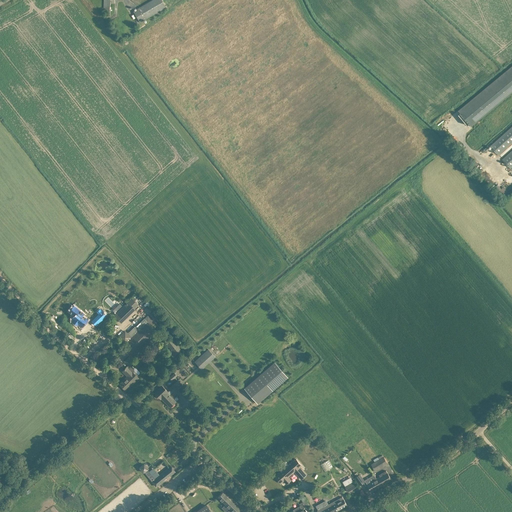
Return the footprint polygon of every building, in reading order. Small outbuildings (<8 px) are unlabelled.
[(152,0),(133,11),(140,22),(166,7),(161,0),(152,0)] [(511,92),(511,65),(458,111),(460,113),(458,114),(467,125),(469,124),(471,126),(511,92)] [(511,126),(490,146),(498,155),(511,142),(511,126)] [(511,150),(502,159),(510,168),(511,166),(511,150)] [(113,315),(121,323),(135,309),(128,301),(113,315)] [(77,306),(72,311),(76,314),(73,317),(75,319),(74,319),(78,323),(79,322),(82,325),(85,322),(86,321),(88,318),(83,314),(84,312),(77,306)] [(97,315),(92,321),(96,325),(105,317),(101,312),(100,313),(100,312),(97,315)] [(126,342),(126,343),(135,351),(156,330),(154,329),(158,325),(148,315),(136,327),(135,326),(129,332),(127,332),(125,330),(119,336),(125,343),(126,342)] [(173,338),(166,343),(175,355),(181,350),(173,338)] [(155,347),(146,355),(152,361),(160,352),(155,347)] [(201,369),(215,356),(208,349),(194,361),(201,369)] [(126,390),(129,387),(139,377),(137,376),(138,374),(134,370),(134,368),(131,365),(133,363),(132,362),(133,361),(134,359),(130,355),(127,357),(124,360),(129,365),(127,366),(126,367),(122,371),(127,376),(119,384),(126,390)] [(257,403),(287,377),(274,362),(244,388),(257,403)] [(176,381),(169,388),(170,389),(173,392),(180,386),(178,383),(180,382),(178,380),(176,381)] [(158,389),(154,393),(160,399),(161,398),(170,407),(174,403),(176,401),(170,394),(173,392),(170,389),(168,391),(162,385),(158,389)] [(373,459),(375,462),(372,464),(375,471),(388,463),(384,457),(383,457),(382,455),(378,457),(373,459)] [(320,465),(325,472),(333,466),(329,459),(320,465)] [(278,476),(275,479),(280,485),(283,482),(286,486),(291,482),(288,478),(294,472),(301,480),(306,477),(299,469),(301,466),(296,460),(293,463),(292,462),(287,466),(288,467),(282,472),(281,471),(277,475),(278,476)] [(169,475),(170,476),(176,472),(170,465),(151,481),(156,487),(159,484),(160,485),(164,481),(163,480),(169,475)] [(380,476),(376,479),(381,486),(392,480),(389,475),(386,470),(379,475),(380,476)] [(360,474),(355,478),(360,485),(365,482),(360,474)] [(351,477),(343,482),(345,485),(348,491),(356,487),(353,481),(351,477)] [(372,491),(381,486),(376,479),(367,484),(372,491)] [(219,496),(218,497),(225,504),(221,508),(226,511),(227,511),(230,509),(233,511),(237,511),(240,509),(222,492),(219,496)] [(326,500),(317,505),(319,510),(317,511),(318,511),(334,511),(347,505),(343,497),(342,497),(329,504),(326,500)] [(301,507),(294,510),(294,511),(307,511),(305,509),(306,508),(310,506),(306,499),(302,501),(303,502),(299,504),(300,506),(301,507)]
